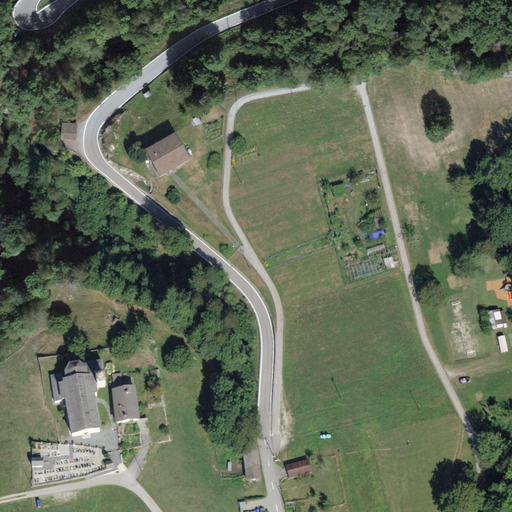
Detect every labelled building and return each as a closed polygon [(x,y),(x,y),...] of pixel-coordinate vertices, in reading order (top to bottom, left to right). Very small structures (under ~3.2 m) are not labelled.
[(77,122),(63,121),(61,140),(76,142),(77,122)] [(175,132),(144,149),(159,176),(190,158),(175,132)] [(491,330),(503,327),(502,324),(506,323),(504,310),(499,311),(499,309),(487,312),(491,330)] [(71,433),(101,426),(94,393),(97,392),(96,381),(106,380),(101,359),(82,362),(79,359),(68,361),(64,370),(64,372),(49,375),(54,401),(64,399),(71,433)] [(135,384),(111,387),(116,422),(139,419),(135,384)] [(147,418),(139,419),(141,432),(148,431),(147,418)] [(257,446),(244,448),(246,478),(260,477),(257,446)] [(42,459),(31,460),(32,471),(43,470),(42,459)] [(308,459),(285,465),(289,478),(312,472),(308,459)] [(111,462),(104,464),(106,471),(113,469),(111,462)]
